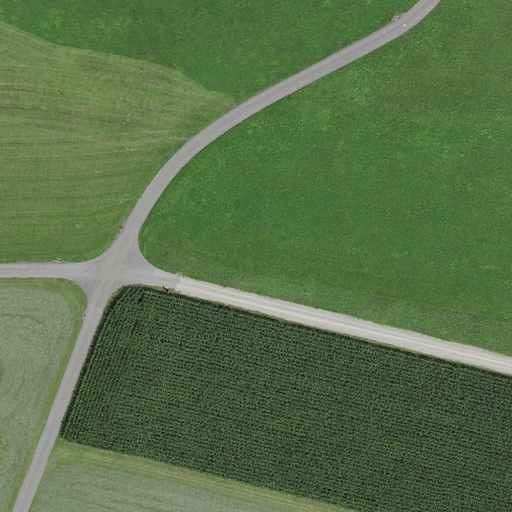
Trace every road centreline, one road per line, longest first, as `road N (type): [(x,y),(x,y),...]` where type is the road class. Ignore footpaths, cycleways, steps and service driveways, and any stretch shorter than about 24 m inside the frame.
road 1 (track): [(437,0),(421,24),(209,129),(112,273)]
road 2 (track): [(112,273),(511,361)]
